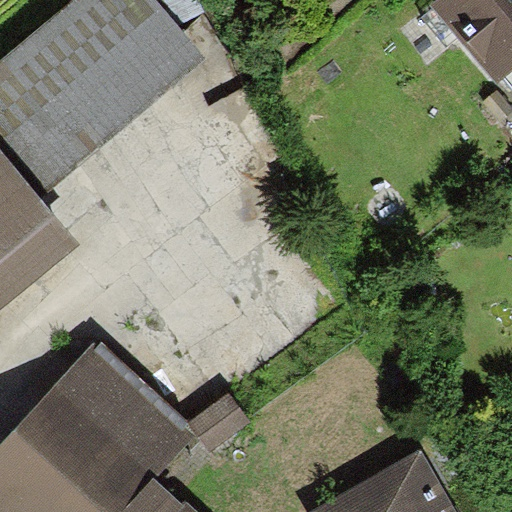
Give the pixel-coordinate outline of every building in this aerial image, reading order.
[(143,0),(88,0),(0,71),(0,137),(48,196),(202,72),(143,0)] [(511,0),(444,0),(430,12),(496,95),(509,84),(511,88),(511,0)] [(0,171),(0,314),(71,255),(0,171)] [(187,511),(156,484),(197,439),(191,424),(102,344),(0,456),(0,511),(187,511)] [(229,398),(191,424),(197,439),(209,456),(250,427),(229,398)] [(448,511),(419,459),(325,511),(448,511)]
